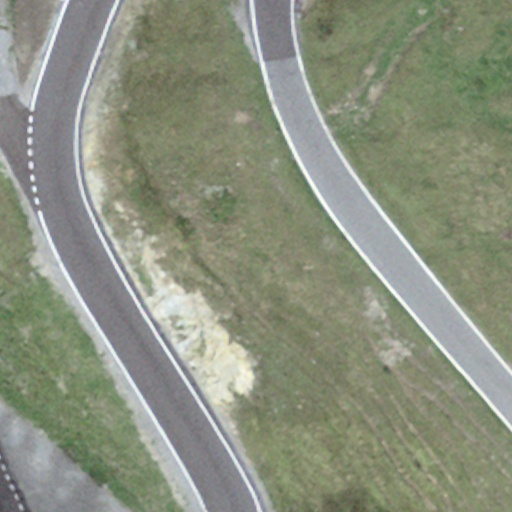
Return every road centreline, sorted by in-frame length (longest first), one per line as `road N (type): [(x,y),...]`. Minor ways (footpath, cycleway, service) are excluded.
road 1 (secondary): [(95,0),(55,116),(68,219),(238,511)]
road 2 (secondary): [(511,396),(321,156),(289,93),(276,0)]
